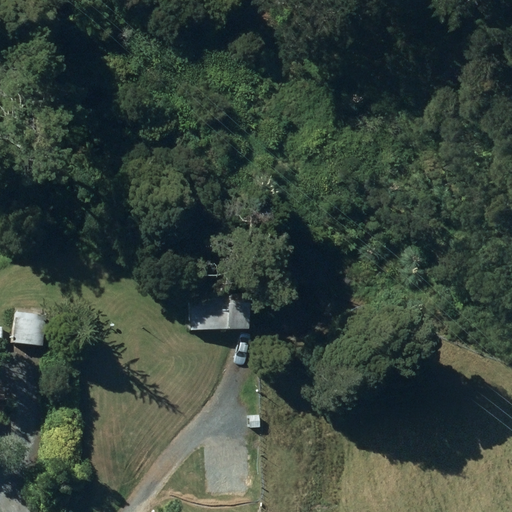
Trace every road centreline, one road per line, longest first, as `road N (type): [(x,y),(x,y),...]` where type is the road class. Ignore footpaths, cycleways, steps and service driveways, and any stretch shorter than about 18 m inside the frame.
road 1 (track): [(130,511),(194,442),(246,416)]
road 2 (track): [(5,511),(22,452),(26,364)]
